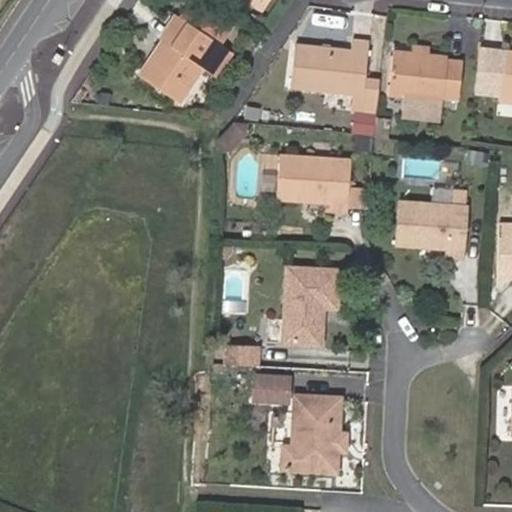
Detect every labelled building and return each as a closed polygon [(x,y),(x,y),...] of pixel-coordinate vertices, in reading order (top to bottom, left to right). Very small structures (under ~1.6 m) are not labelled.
[(152,61),(140,78),(180,106),(205,67),(217,75),(231,52),(219,45),(234,22),(201,0),(190,0),(162,41),(164,43),(167,45),(154,63),(152,61)] [(246,0),(262,10),(268,0),(246,0)] [(167,45),(164,43),(152,61),(154,63),(167,45)] [(351,53),(298,49),(293,89),(352,94),(351,110),(365,111),(366,95),(368,81),(370,45),(353,43),(351,53)] [(413,55),(431,58),(431,48),(414,46),(413,55)] [(511,51),(483,49),(479,91),(504,94),(511,94),(511,51)] [(431,58),(396,54),(392,96),(407,97),(446,102),(446,97),(463,100),(466,64),(450,62),(450,60),(431,58)] [(382,83),(368,81),(366,95),(365,111),(379,112),(382,83)] [(101,96),(100,110),(111,111),(112,97),(101,96)] [(443,124),(446,102),(407,97),(405,120),(443,124)] [(377,134),(379,116),(366,115),(365,133),(377,134)] [(248,125),(234,124),(219,142),(232,152),(247,133),(248,125)] [(283,154),(280,197),(329,201),(328,208),(351,210),(354,159),(283,154)] [(472,186),(436,186),(435,198),(471,199),(472,186)] [(402,200),(399,243),(448,246),(448,255),(468,257),(471,205),(402,200)] [(291,266),(287,342),(325,344),(326,311),(328,306),(341,308),(343,269),(291,266)] [(231,345),(231,365),(261,366),(261,347),(231,345)] [(299,399),(300,377),(268,376),(267,398),(299,399)] [(293,466),(347,467),(348,445),(343,442),(343,433),(348,431),(349,394),(305,393),(303,444),(294,444),(293,466)]
